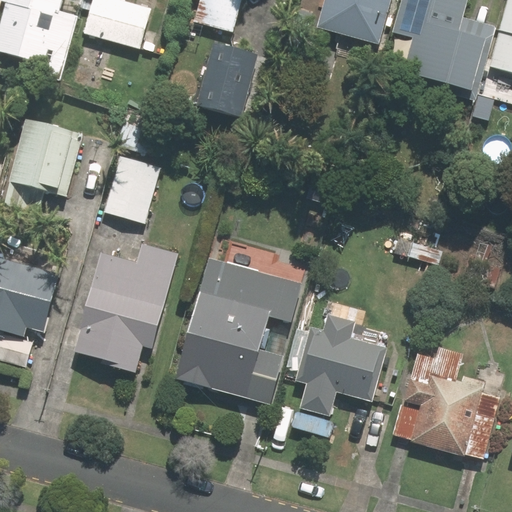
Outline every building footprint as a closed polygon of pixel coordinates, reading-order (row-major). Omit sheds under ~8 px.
[(50,52),(54,53),(48,79),(63,82),(79,17),(62,13),(64,0),(0,0),(0,1),(7,3),(0,29),(0,53),(47,65),(50,52)] [(154,9),(115,0),(94,0),(86,37),(144,51),(154,9)] [(211,0),(205,27),(236,35),(245,0),(211,0)] [(337,36),(382,48),(395,0),(357,0),(355,9),(346,6),(337,36)] [(465,19),(470,0),(405,0),(396,35),(417,40),(408,73),(480,92),(498,28),(465,19)] [(511,0),(509,0),(491,68),(511,73),(511,0)] [(331,44),(339,14),(308,6),(300,36),(331,44)] [(260,57),(214,44),(197,106),(243,118),(260,57)] [(130,111),(121,146),(152,155),(162,119),(130,111)] [(71,199),(80,156),(86,158),(88,147),(83,145),(85,134),(26,121),(12,186),(6,211),(41,219),(47,194),(71,199)] [(163,166),(122,155),(106,214),(147,225),(163,166)] [(144,347),(155,350),(180,255),(141,245),(137,264),(103,255),(81,340),(85,341),(81,355),(116,364),(114,369),(137,375),(144,347)] [(0,255),(0,330),(29,338),(32,327),(48,331),(63,271),(0,255)] [(271,317),(297,324),(307,285),(211,260),(180,381),(276,406),(289,357),(266,351),(272,329),(268,328),(271,317)] [(330,315),(325,331),(311,327),(297,381),(309,384),(302,410),(333,418),(339,392),(376,402),(390,349),(354,339),(358,323),(330,315)] [(459,382),(466,354),(441,348),(438,357),(418,352),(405,402),(423,407),(421,416),(402,412),(396,436),(487,459),(489,452),(505,456),(511,430),(511,390),(506,389),(510,375),(486,369),(483,382),(467,378),(465,383),(459,382)]
